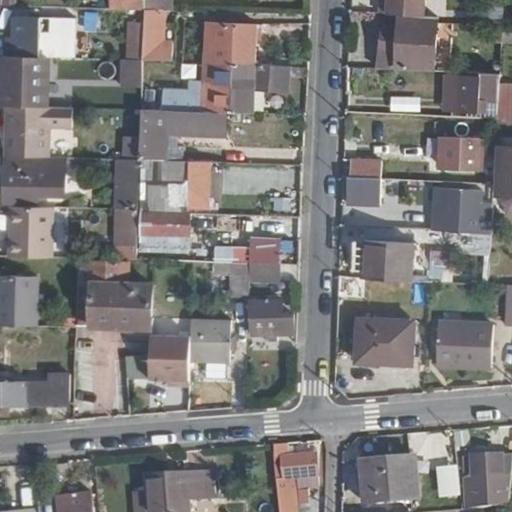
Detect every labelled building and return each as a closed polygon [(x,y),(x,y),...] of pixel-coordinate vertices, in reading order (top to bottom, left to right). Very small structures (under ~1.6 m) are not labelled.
[(147,8),(147,0),(112,0),(112,7),(147,8)] [(159,9),(174,9),(174,0),(147,0),(147,8),(159,9)] [(381,0),(380,14),(399,15),(425,16),(426,0),(381,0)] [(157,59),(159,9),(147,8),(147,19),(145,58),(157,59)] [(383,25),(379,67),(435,70),(437,24),(437,17),(425,16),(399,15),(398,26),(383,25)] [(3,47),(34,48),(35,17),(4,16),(3,47)] [(44,16),(43,46),(76,48),(77,18),(44,16)] [(132,58),(145,58),(147,19),(133,18),(132,58)] [(206,61),(256,63),(258,24),(208,22),(206,61)] [(511,27),(502,27),(502,44),(511,44),(511,27)] [(5,106),(9,107),(46,107),(47,56),(6,56),(5,106)] [(125,85),(144,86),(145,58),(132,58),(126,57),(125,85)] [(229,111),(253,111),(254,89),(275,89),(275,88),(284,87),(287,75),(288,65),(256,63),(206,61),(204,79),(192,79),(188,110),(229,111)] [(306,75),(306,65),(288,65),(287,75),(306,75)] [(479,100),(498,102),(499,84),(499,74),(479,72),(479,77),(460,77),(458,112),(478,113),(479,100)] [(511,84),(499,84),(498,102),(497,114),(497,119),(497,123),(511,123),(511,84)] [(9,107),(8,157),(40,157),(51,158),(52,123),(53,108),(46,107),(9,107)] [(73,123),(74,108),(53,108),(52,123),(73,123)] [(146,159),(189,160),(189,133),(229,134),(229,111),(188,110),(143,109),(142,159),(146,159)] [(496,136),(497,123),(456,121),(456,128),(465,128),(465,135),(496,136)] [(445,140),(443,166),(481,168),(483,142),(445,140)] [(511,146),(502,146),(499,182),(511,182),(511,146)] [(40,157),(8,157),(8,200),(39,201),(40,157)] [(126,208),(140,209),(142,159),(72,158),(71,178),(99,178),(100,170),(128,171),(126,208)] [(193,181),(194,161),(189,160),(146,159),(145,180),(193,181)] [(351,176),(382,178),(383,160),(352,159),(351,176)] [(480,174),(480,183),(495,184),(495,174),(480,174)] [(350,176),(348,204),(381,205),(382,178),(351,176),(350,176)] [(191,235),(193,181),(145,180),(142,250),(150,250),(150,235),(191,235)] [(448,189),(447,210),(459,211),(461,190),(448,189)] [(446,230),(452,230),(493,234),(493,226),(493,221),(494,205),(494,204),(483,203),(483,191),(461,190),(459,211),(447,210),(446,230)] [(494,205),(493,221),(493,226),(511,227),(511,207),(494,205)] [(11,206),(9,257),(54,258),(54,206),(11,206)] [(114,240),(135,240),(135,229),(115,228),(114,240)] [(190,251),(191,235),(150,235),(150,250),(190,251)] [(365,277),(429,280),(444,281),(445,270),(416,269),(417,241),(367,238),(365,277)] [(79,259),(77,326),(93,327),(95,283),(87,283),(87,262),(87,258),(79,259)] [(237,293),(251,293),(251,282),(252,261),(222,261),(221,275),(238,275),(237,293)] [(252,261),(251,282),(286,282),(288,262),(252,261)] [(93,327),(101,327),(154,328),(155,285),(130,284),(131,262),(87,262),(87,283),(95,283),(93,327)] [(0,290),(0,327),(32,328),(33,291),(0,290)] [(254,300),(254,334),(298,334),(298,314),(286,314),(286,300),(254,300)] [(194,337),(193,361),(235,363),(236,319),(194,317),(194,337)] [(359,360),(414,362),(416,320),(361,318),(359,360)] [(441,322),(439,364),(494,367),(496,324),(441,322)] [(177,385),(192,386),(193,361),(194,337),(154,336),(153,379),(171,379),(177,379),(177,385)] [(0,403),(10,404),(53,404),(54,382),(0,380),(0,403)] [(71,382),(54,382),(53,404),(71,405),(71,382)] [(10,404),(0,403),(0,414),(10,414),(10,404)] [(511,493),(511,486),(506,486),(504,456),(474,459),(477,496),(511,493)] [(279,511),(292,511),(290,478),(318,477),(316,457),(281,460),(275,461),(279,511)] [(415,457),(399,459),(400,502),(420,501),(415,457)] [(400,502),(399,459),(384,460),(384,466),(362,467),(364,494),(376,493),(377,504),(400,502)] [(219,499),(216,464),(148,470),(149,486),(135,488),(137,511),(191,511),(191,501),(219,499)] [(433,468),(437,499),(458,497),(454,465),(433,468)] [(96,511),(97,509),(92,509),(91,493),(69,495),(70,511),(96,511)] [(376,493),(364,494),(364,506),(377,504),(376,493)]
